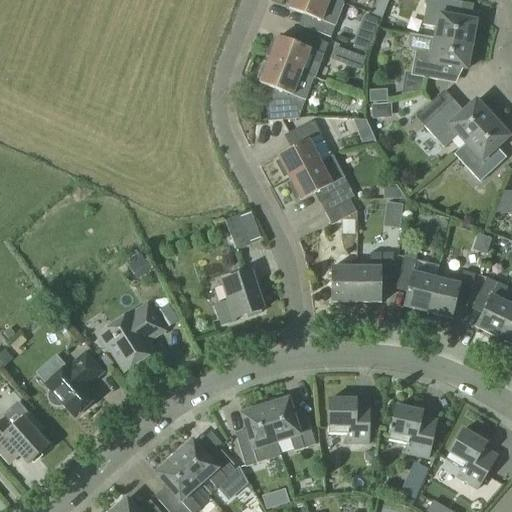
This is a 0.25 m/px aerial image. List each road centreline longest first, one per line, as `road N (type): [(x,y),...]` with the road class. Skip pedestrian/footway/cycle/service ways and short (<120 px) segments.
road 1 (residential): [(255,0),(222,94),(228,138),(279,243),(300,358)]
road 2 (residential): [(300,358),(263,365),(190,398),(53,511)]
road 3 (residential): [(511,405),(429,367),(376,356),(300,358)]
